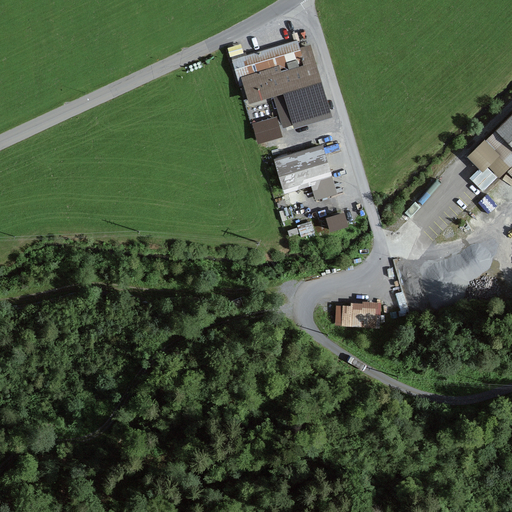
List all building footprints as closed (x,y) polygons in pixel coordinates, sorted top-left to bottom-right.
[(296,41),(234,60),(241,83),(245,82),(250,99),(284,89),(288,101),(279,104),(284,124),(328,110),(309,47),(299,50),(296,41)] [(488,163),(500,175),(511,164),(511,114),(471,156),(483,168),(488,163)] [(314,182),(318,197),(335,192),(321,148),(277,161),(286,190),(314,182)] [(483,191),(497,177),(487,166),(472,180),(483,191)] [(288,230),(289,236),(298,233),(297,228),(288,230)] [(343,308),(343,324),(375,326),(376,304),(363,304),(363,307),(350,306),(350,308),(343,308)]
